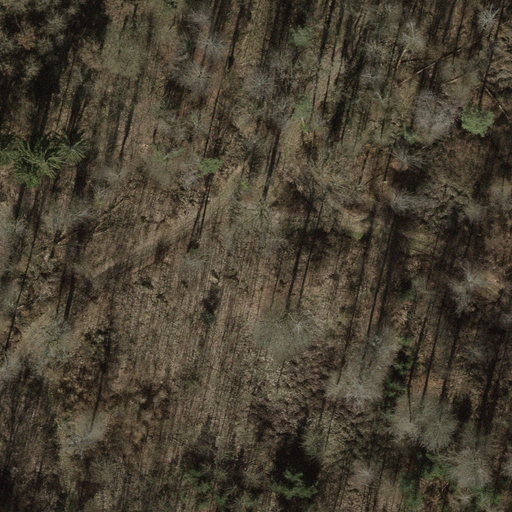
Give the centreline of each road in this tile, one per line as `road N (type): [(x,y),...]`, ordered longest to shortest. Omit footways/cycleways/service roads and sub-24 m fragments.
road 1 (track): [(0,410),(221,178),(262,147),(388,0)]
road 2 (track): [(511,305),(444,251),(262,147),(144,0)]
